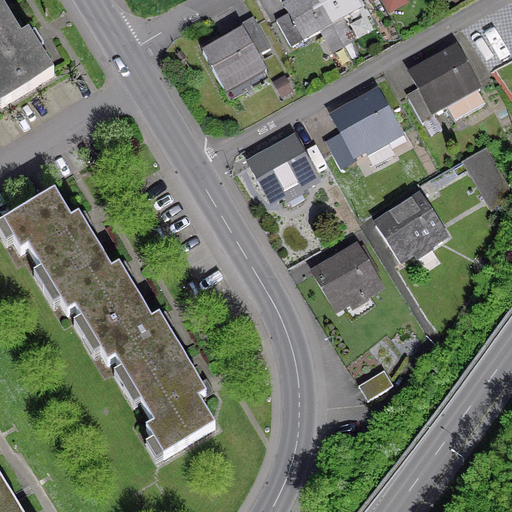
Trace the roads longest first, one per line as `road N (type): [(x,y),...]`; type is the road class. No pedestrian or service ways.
road 1 (residential): [(191,169),(274,314),(292,369),(290,457),(266,511)]
road 2 (residential): [(497,0),(191,169)]
road 3 (primary): [(391,511),(511,346)]
road 4 (residential): [(123,52),(191,169)]
